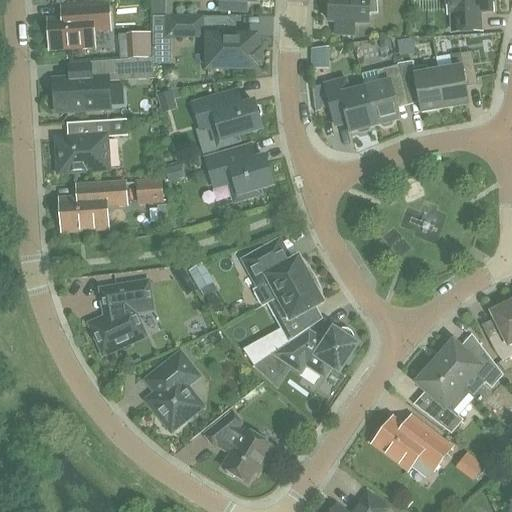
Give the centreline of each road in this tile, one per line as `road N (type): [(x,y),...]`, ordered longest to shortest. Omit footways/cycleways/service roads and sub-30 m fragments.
road 1 (residential): [(223,511),(103,421),(50,334),(31,266),(11,0)]
road 2 (residential): [(289,511),(404,338)]
road 3 (residential): [(312,195),(436,146),(505,144)]
road 4 (residential): [(312,195),(294,124),(294,0)]
road 5 (residential): [(404,338),(356,287),(312,195)]
road 6 (residential): [(404,338),(511,261)]
